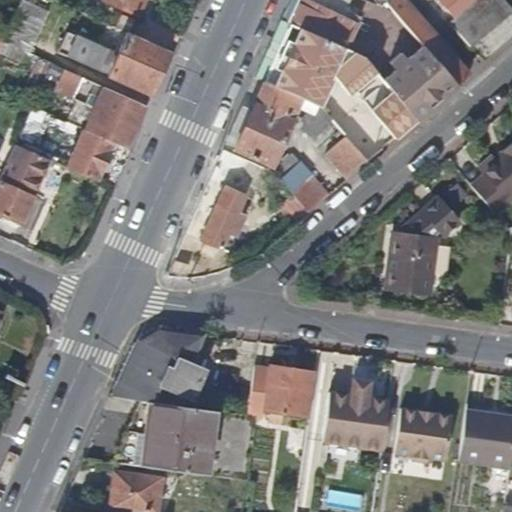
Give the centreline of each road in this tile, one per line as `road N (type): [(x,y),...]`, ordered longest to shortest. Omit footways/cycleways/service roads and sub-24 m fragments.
road 1 (residential): [(224,309),(511,71)]
road 2 (primary): [(109,301),(244,0)]
road 3 (residential): [(224,309),(511,351)]
road 4 (primary): [(14,511),(109,301)]
